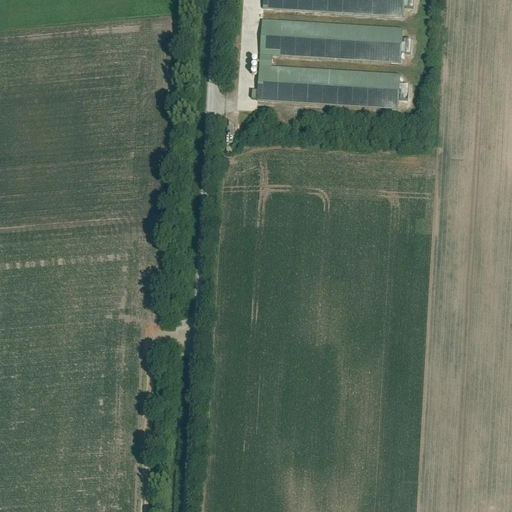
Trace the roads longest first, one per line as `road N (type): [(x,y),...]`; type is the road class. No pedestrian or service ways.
road 1 (track): [(185,511),(207,145)]
road 2 (unclassified): [(207,145),(216,0)]
